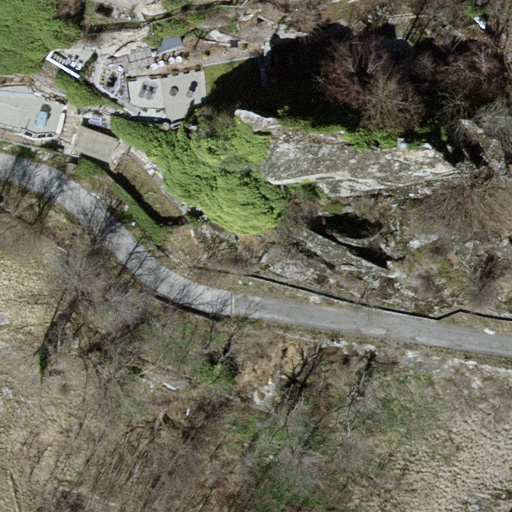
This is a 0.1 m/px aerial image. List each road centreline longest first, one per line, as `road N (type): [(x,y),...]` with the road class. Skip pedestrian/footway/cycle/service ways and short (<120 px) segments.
road 1 (track): [(219,300),(511,346)]
road 2 (residential): [(0,165),(59,188),(152,272),(219,300)]
